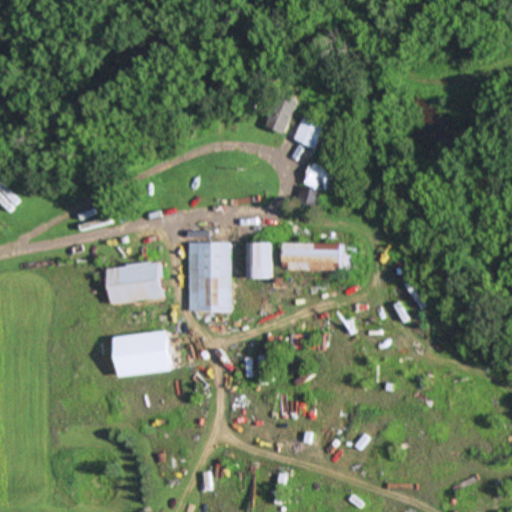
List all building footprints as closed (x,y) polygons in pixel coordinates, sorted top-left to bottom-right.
[(270,123),(286,133),(305,104),(289,94),(270,123)] [(299,139),(321,150),(334,123),(312,113),(299,139)] [(338,170),(315,162),(308,184),(331,192),(338,170)] [(233,311),(233,242),(192,242),(192,311),(233,311)] [(356,243),(286,243),(286,270),(356,270),(356,243)] [(162,261),(111,267),(115,304),(167,298),(162,261)] [(119,337),(123,377),(177,372),(173,331),(119,337)]
